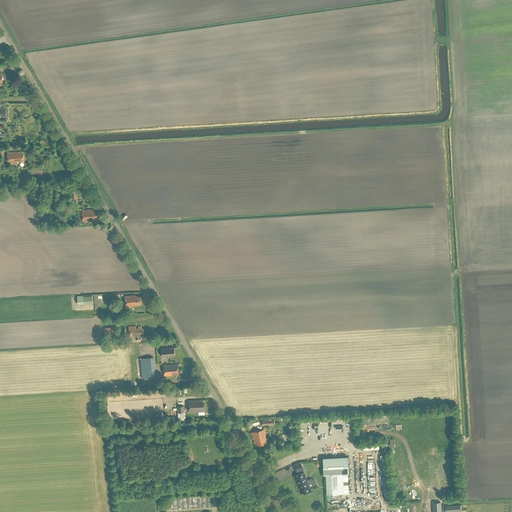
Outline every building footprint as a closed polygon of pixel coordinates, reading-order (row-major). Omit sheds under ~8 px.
[(23,154),(22,154),(22,152),(8,153),(8,163),(24,163),(23,154)] [(95,211),(95,209),(82,210),(83,221),(87,220),(87,222),(97,221),(97,211),(95,211)] [(140,305),(140,304),(142,304),(141,297),(137,297),(137,296),(135,296),(125,296),(125,307),(134,306),(134,305),(140,305)] [(143,328),(142,328),(142,326),(138,326),(138,328),(136,328),(136,326),(129,327),(129,337),(143,336),(143,328)] [(114,334),(114,327),(105,327),(105,337),(111,337),(111,334),(114,334)] [(174,355),(174,347),(161,348),(162,357),(171,356),(171,355),(174,355)] [(155,377),(153,357),(136,358),(138,379),(155,377)] [(179,375),(178,363),(163,365),(164,376),(179,375)] [(205,403),(203,403),(203,399),(188,400),(189,412),(205,411),(205,403)] [(252,432),(255,446),(267,443),(264,429),(252,432)] [(347,456),(322,457),(323,474),(326,474),(341,473),(348,473),(347,456)] [(297,472),(303,469),(300,462),(294,464),(297,472)] [(311,488),(313,488),(317,487),(316,483),(315,479),(311,478),(307,480),(304,472),(293,476),(300,493),(304,492),(304,493),(312,490),(311,488)] [(342,493),(341,473),(326,474),(327,494),(342,493)]
